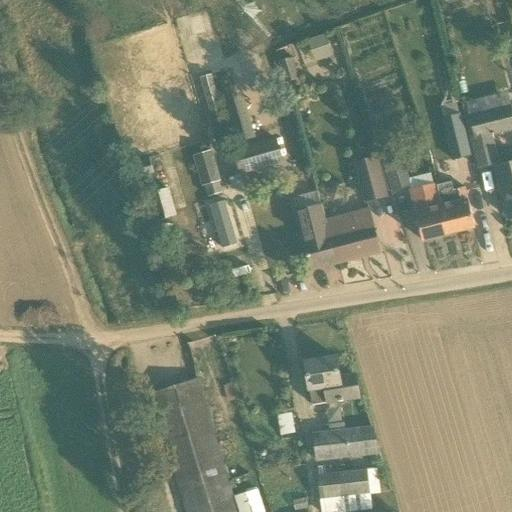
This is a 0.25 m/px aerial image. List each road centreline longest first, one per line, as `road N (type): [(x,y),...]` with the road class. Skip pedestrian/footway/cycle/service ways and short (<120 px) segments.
road 1 (unclassified): [(511,273),(99,342)]
road 2 (track): [(0,56),(14,137),(99,342)]
road 3 (track): [(131,511),(99,342)]
